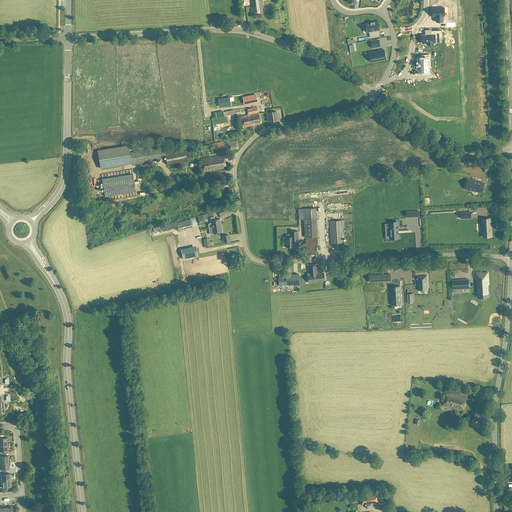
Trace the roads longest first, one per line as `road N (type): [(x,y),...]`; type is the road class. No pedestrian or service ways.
road 1 (unclassified): [(510,259),(250,256),(236,188),(238,153),(264,130),(352,110),(373,94)]
road 2 (unclassified): [(111,35),(246,31),(311,53),(373,94)]
road 3 (unclassified): [(495,511),(510,259)]
road 4 (primary): [(82,511),(67,321),(52,281)]
road 5 (unclassified): [(511,148),(462,155),(373,94)]
road 6 (tertiary): [(30,222),(64,179),(67,77)]
